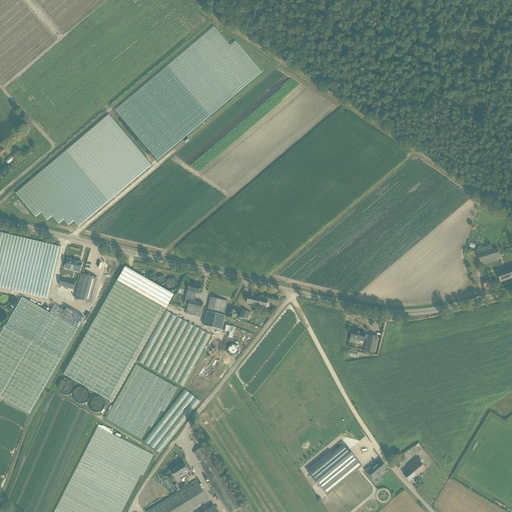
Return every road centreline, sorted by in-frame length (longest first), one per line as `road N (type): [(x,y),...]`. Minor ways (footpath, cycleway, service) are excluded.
road 1 (track): [(214,0),(203,10),(511,215)]
road 2 (tertiary): [(0,220),(292,291)]
road 3 (track): [(0,192),(215,18)]
road 4 (unclassified): [(130,511),(292,291)]
road 5 (tertiary): [(292,291),(405,312),(511,290)]
road 6 (track): [(382,455),(292,291)]
